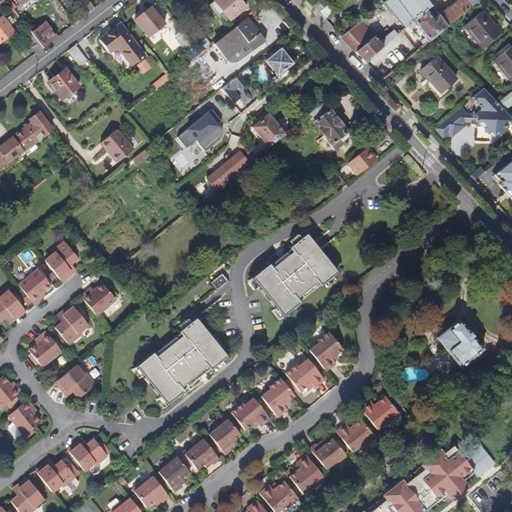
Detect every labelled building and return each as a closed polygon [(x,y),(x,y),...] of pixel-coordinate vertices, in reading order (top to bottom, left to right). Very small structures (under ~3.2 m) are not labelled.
[(95,8),(88,0),(77,0),(74,3),(84,17),(95,8)] [(246,7),(240,0),(215,0),(214,1),(230,20),(246,7)] [(432,5),(428,0),(386,0),(383,3),(405,28),(406,26),(408,25),(427,9),(432,5)] [(447,26),(478,0),(458,0),(440,16),(447,26)] [(230,20),(214,1),(209,5),(220,18),(221,16),(227,22),(230,20)] [(326,6),(321,1),(315,6),(319,11),(326,6)] [(325,20),(337,9),(332,1),(328,5),(326,6),(319,11),(318,12),(325,20)] [(134,20),(148,37),(165,24),(151,7),(134,20)] [(435,36),(447,26),(440,16),(438,14),(433,18),(427,9),(408,25),(411,28),(415,25),(425,38),(421,42),(424,45),(428,42),(435,36)] [(482,49),(501,33),(483,10),(463,26),(482,49)] [(0,42),(14,32),(9,25),(13,22),(9,17),(5,20),(2,16),(0,17),(0,42)] [(228,59),(248,43),(254,50),(266,41),(247,17),(214,43),(228,59)] [(341,37),(355,52),(374,36),(360,21),(341,37)] [(43,48),(56,38),(44,22),(31,32),(43,48)] [(145,55),(120,24),(99,40),(109,52),(116,46),(131,66),(145,55)] [(394,30),(379,42),(383,46),(397,34),(394,30)] [(201,53),(184,31),(175,38),(187,54),(185,55),(191,62),(201,53)] [(31,32),(30,32),(26,35),(29,39),(26,41),(36,53),(43,48),(31,32)] [(364,61),(383,46),(379,42),(374,36),(355,52),(364,61)] [(440,45),(435,39),(429,44),(434,50),(440,45)] [(407,41),(386,58),(396,69),(416,52),(407,41)] [(511,45),(493,61),(511,83),(511,45)] [(86,59),(76,46),(69,52),(79,65),(86,59)] [(289,65),(295,61),(283,47),(269,59),(280,73),(281,72),(284,75),(292,69),(289,65)] [(456,79),(436,56),(420,70),(440,93),(456,79)] [(179,84),(198,69),(191,61),(173,76),(179,84)] [(79,86),(65,69),(48,82),(62,99),(79,86)] [(233,91),(238,87),(240,89),(245,84),(237,74),(221,89),(225,94),(233,104),(240,99),(233,91)] [(459,107),(435,128),(443,136),(449,131),(452,135),(463,126),(462,124),(468,119),(470,122),(479,123),(489,134),(498,132),(500,134),(511,122),(511,118),(502,108),(497,103),(483,88),(472,97),(481,109),(475,114),(465,114),(459,107)] [(225,94),(221,89),(216,92),(221,97),(225,94)] [(511,100),(511,98),(508,94),(497,103),(502,108),(511,100)] [(350,135),(330,110),(329,111),(323,103),(310,114),(316,121),(314,123),(326,137),(319,143),(329,155),(336,150),(345,142),(343,140),(350,135)] [(221,121),(211,109),(177,137),(185,148),(195,140),(203,150),(219,138),(221,130),(217,125),(221,121)] [(9,162),(51,129),(38,113),(29,119),(30,120),(24,125),(25,127),(0,146),(0,168),(9,162)] [(285,134),(268,113),(252,127),(268,147),(285,134)] [(132,150),(116,130),(100,143),(116,163),(132,150)] [(376,159),(367,148),(347,163),(357,175),(376,159)] [(133,160),(136,164),(150,153),(146,149),(133,160)] [(222,184),(248,162),(239,152),(213,173),(222,184)] [(511,160),(494,175),(501,183),(498,185),(511,200),(511,160)] [(475,180),(484,172),(481,167),(471,175),(475,180)] [(222,184),(213,173),(206,178),(215,189),(222,184)] [(294,206),(291,202),(271,218),(274,222),(294,206)] [(296,298),(317,282),(320,286),(337,272),(306,234),(289,248),(293,252),(272,268),(269,265),(252,278),(283,316),(300,303),(296,298)] [(71,264),(78,258),(64,242),(52,252),(53,254),(44,261),(62,282),(73,273),(67,267),(71,264)] [(85,249),(78,242),(75,245),(82,252),(85,249)] [(76,270),(71,264),(67,267),(73,273),(76,270)] [(42,293),(51,286),(38,270),(18,285),(26,296),(32,302),(34,305),(40,299),(38,297),(42,293)] [(52,281),(56,278),(52,272),(48,276),(52,281)] [(217,290),(228,281),(222,274),(211,282),(217,290)] [(112,290),(105,282),(103,284),(109,292),(112,290)] [(96,316),(116,300),(115,299),(118,297),(112,290),(109,292),(103,284),(102,284),(94,291),(89,294),(87,291),(81,296),(96,316)] [(12,295),(8,290),(0,296),(0,321),(6,317),(9,314),(14,320),(25,311),(19,303),(12,295)] [(21,301),(15,292),(12,295),(19,303),(21,301)] [(32,302),(26,296),(22,299),(27,305),(32,302)] [(79,332),(88,325),(85,321),(77,312),(71,304),(60,313),(65,320),(61,322),(55,328),(68,345),(81,334),(79,332)] [(87,319),(80,309),(77,312),(85,321),(87,319)] [(65,320),(60,313),(56,316),(61,322),(65,320)] [(14,320),(9,314),(6,317),(11,323),(14,320)] [(180,387),(207,366),(210,370),(227,357),(196,318),(179,332),(182,336),(156,357),(152,353),(136,366),(167,405),(183,392),(180,387)] [(482,349),(459,320),(438,337),(437,338),(460,367),(475,355),(476,356),(477,355),(476,354),(482,349)] [(61,351),(57,346),(59,345),(55,339),(53,341),(45,332),(39,337),(41,340),(28,350),(31,353),(39,363),(42,367),(61,351)] [(335,355),(342,349),(328,332),(316,341),(318,343),(309,351),(325,371),(335,363),(334,361),(331,358),(335,355)] [(39,363),(31,353),(28,356),(36,365),(39,363)] [(324,380),(308,359),(298,366),(297,365),(285,374),(288,378),(296,388),(299,391),(306,386),(310,383),(313,386),(314,387),(324,380)] [(95,385),(85,372),(83,374),(76,365),(55,382),(63,393),(70,388),(73,392),(78,399),(95,385)] [(16,397),(21,393),(16,386),(13,389),(10,384),(2,376),(0,377),(0,406),(2,408),(7,404),(16,397)] [(287,401),(294,396),(279,378),(268,388),(270,390),(260,397),(277,418),(287,409),(285,408),(283,405),(287,401)] [(296,388),(288,378),(285,381),(293,390),(296,388)] [(66,397),(73,392),(70,388),(63,393),(66,397)] [(99,389),(95,392),(99,397),(103,393),(99,389)] [(360,408),(377,429),(386,421),(388,423),(399,414),(396,410),(388,400),(385,396),(378,401),(374,405),(371,402),(370,400),(360,408)] [(10,408),(18,400),(16,397),(7,404),(10,408)] [(269,418),(252,398),(242,406),(241,404),(230,413),(232,415),(236,420),(244,430),(251,424),(255,421),(257,424),(259,426),(269,418)] [(33,428),(40,422),(33,413),(29,409),(32,407),(27,400),(8,416),(13,423),(9,426),(8,430),(16,440),(23,434),(24,435),(27,439),(34,432),(32,429),(33,428)] [(214,429),(208,434),(224,454),(230,449),(229,447),(226,444),(231,440),(239,434),(225,417),(212,427),(214,429)] [(336,431),(353,452),(362,444),(363,446),(375,437),(372,433),(364,423),(360,419),(354,425),(350,428),(347,425),(346,423),(336,431)] [(209,443),(212,441),(208,435),(204,438),(209,443)] [(174,443),(169,437),(165,441),(169,447),(174,443)] [(87,445),(81,438),(78,441),(83,448),(87,445)] [(316,444),(309,449),(326,469),(332,464),(334,466),(346,455),(342,451),(338,446),(341,443),(337,438),(334,440),(332,438),(324,445),(320,449),(317,445),(316,444)] [(95,466),(107,456),(107,455),(98,444),(94,439),(87,445),(83,448),(78,441),(67,450),(84,471),(93,464),(95,466)] [(219,459),(202,439),(196,445),(195,443),(182,453),(186,458),(193,466),(196,470),(204,464),(209,460),(212,463),(213,465),(219,459)] [(110,452),(101,442),(98,444),(107,455),(110,452)] [(462,481),(473,472),(453,446),(442,455),(439,453),(423,466),(425,469),(403,486),(401,483),(385,496),(387,499),(370,511),(424,511),(446,494),(448,497),(458,489),(461,487),(463,489),(467,487),(462,481)] [(181,478),(189,472),(175,455),(162,466),(164,468),(158,473),(174,493),(181,487),(179,486),(177,483),(181,478)] [(296,471),(289,477),(292,481),(298,489),(303,494),(314,485),(313,483),(322,476),(306,455),(296,463),(297,465),(300,468),(296,471)] [(193,466),(186,458),(183,460),(190,468),(193,466)] [(78,482),(74,477),(75,477),(65,465),(61,460),(55,466),(51,469),(46,462),(35,471),(52,492),(61,485),(62,487),(63,486),(66,490),(65,491),(67,494),(69,494),(72,491),(71,491),(78,485),(78,482)] [(55,466),(49,460),(46,462),(51,469),(55,466)] [(78,474),(69,462),(65,465),(75,477),(78,474)] [(169,497),(152,477),(146,482),(144,480),(132,491),(146,508),(154,501),(158,498),(161,501),(162,502),(169,497)] [(35,506),(43,499),(27,478),(16,487),(21,493),(17,496),(10,501),(18,511),(31,511),(36,508),(35,506)] [(122,488),(126,484),(122,479),(118,483),(122,488)] [(269,485),(259,493),(274,511),(290,511),(302,502),(298,499),(284,481),(277,487),(273,490),(271,487),(269,485)] [(17,496),(21,493),(16,487),(12,489),(17,496)] [(458,489),(448,497),(452,503),(462,495),(458,489)] [(140,511),(129,499),(123,504),(121,502),(109,511),(140,511)] [(265,511),(256,500),(247,509),(248,510),(249,511),(265,511)]
